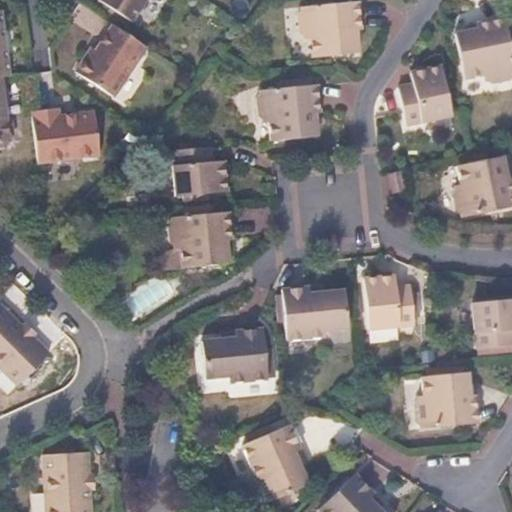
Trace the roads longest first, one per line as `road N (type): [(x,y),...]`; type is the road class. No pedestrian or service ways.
road 1 (residential): [(432,0),(366,94),(374,201)]
road 2 (residential): [(511,262),(414,246),(381,224),(374,201)]
road 3 (residential): [(374,201),(251,275)]
road 4 (residential): [(0,431),(82,393),(95,348)]
road 5 (residential): [(0,249),(95,348)]
